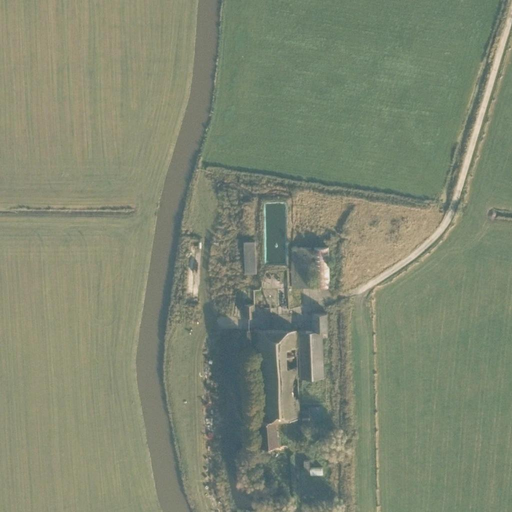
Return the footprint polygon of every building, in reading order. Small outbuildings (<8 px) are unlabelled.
[(245,240),(246,272),(258,271),(256,240),(245,240)] [(312,246),(293,246),(292,286),(312,286),(312,246)] [(313,246),(314,289),(329,288),(328,246),(313,246)] [(256,315),(255,302),(245,303),(246,315),(256,315)] [(327,336),(326,312),(311,313),(312,330),(298,331),(301,378),(324,377),(322,336),(327,336)] [(322,405),(303,406),(304,419),(322,418),(322,405)] [(278,445),(275,418),(258,420),(261,448),(278,445)]
